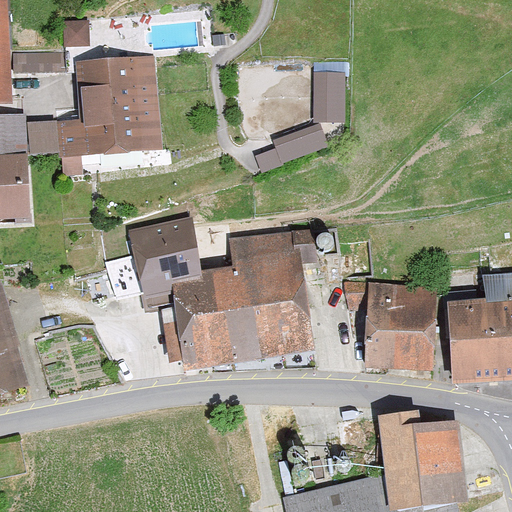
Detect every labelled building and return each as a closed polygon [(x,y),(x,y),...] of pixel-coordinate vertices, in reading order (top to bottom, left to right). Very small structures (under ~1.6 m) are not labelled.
[(10,0),(0,0),(0,108),(18,108),(10,0)] [(67,43),(91,42),(90,17),(66,18),(67,43)] [(63,68),(63,49),(38,50),(39,69),(63,68)] [(65,125),(67,161),(168,157),(159,60),(85,66),(87,124),(65,125)] [(327,124),(349,124),(349,80),(328,80),(327,124)] [(0,120),(0,162),(35,161),(62,160),(61,128),(31,129),(31,120),(0,120)] [(282,145),(290,164),(330,147),(322,128),(282,145)] [(0,225),(38,224),(35,161),(0,162),(0,225)] [(180,298),(212,295),(210,280),(205,232),(132,241),(134,255),(114,258),(120,305),(180,298)] [(191,376),(320,358),(307,267),(210,280),(212,295),(180,298),(191,376)] [(0,400),(32,392),(5,288),(0,289),(0,400)] [(371,367),(438,372),(443,301),(377,296),(371,367)] [(511,304),(447,307),(452,391),(511,387),(511,304)] [(283,499),(285,511),(458,511),(456,502),(467,500),(458,424),(419,427),(417,415),(380,418),(386,475),(283,499)]
